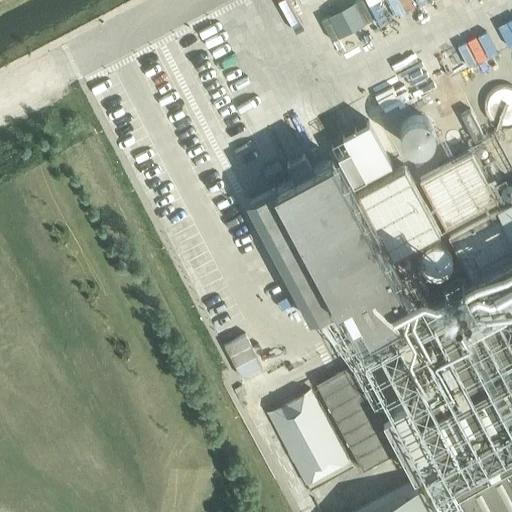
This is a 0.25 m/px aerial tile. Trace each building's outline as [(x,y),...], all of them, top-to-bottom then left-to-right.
[(387,99),(413,88),(409,78),(383,90),(387,99)] [(511,91),(508,89),(503,89),(498,90),(493,93),(490,97),(489,102),(489,107),(490,112),(494,116),(498,119),(503,120),(508,119),(511,117),(511,91)] [(401,107),(404,147),(436,145),(432,104),(401,107)] [(469,109),(460,114),(474,140),(483,135),(469,109)] [(384,127),(334,154),(353,190),(402,163),(384,127)] [(497,198),(472,150),(419,178),(444,225),(497,198)] [(330,155),(254,195),(318,315),(349,298),(368,334),(412,311),(330,155)] [(355,191),(369,215),(392,256),(439,231),(404,165),(355,191)] [(511,199),(449,233),(471,274),(511,252),(511,199)] [(403,272),(415,294),(429,286),(417,264),(403,272)] [(463,324),(500,304),(493,292),(456,312),(463,324)] [(426,346),(389,365),(467,511),(511,511),(511,299),(461,327),(452,309),(434,319),(416,329),(426,346)] [(226,341),(242,374),(263,364),(248,331),(226,341)] [(352,363),(316,382),(363,469),(398,450),(352,363)] [(267,411),(305,482),(347,459),(310,389),(267,411)] [(434,511),(420,486),(418,487),(414,480),(353,511),(434,511)]
